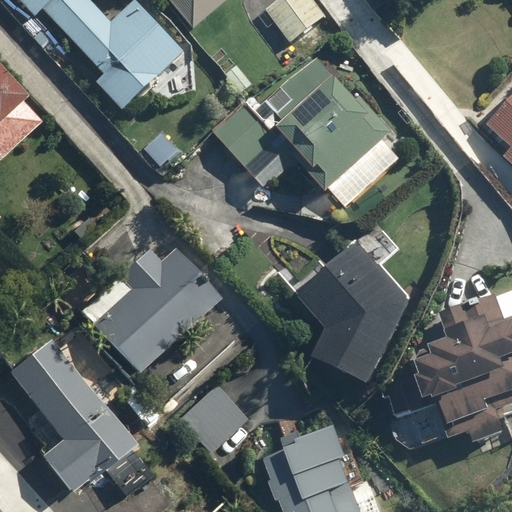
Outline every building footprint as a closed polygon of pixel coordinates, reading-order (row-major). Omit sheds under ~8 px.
[(97,86),(122,113),(186,55),(138,3),(114,25),(91,0),(15,0),(34,19),(42,12),(104,79),(97,86)] [(166,0),(195,33),(233,0),(166,0)] [(278,0),(265,11),(292,46),(326,20),(311,0),(278,0)] [(299,170),(326,200),(394,139),(360,102),(356,106),(316,62),(266,107),(284,127),(276,134),(286,145),(277,154),(272,148),(279,141),(248,107),(215,137),(266,193),(292,170),(294,174),(299,170)] [(0,161),(39,127),(0,84),(0,161)] [(511,101),(487,128),(511,150),(504,159),(511,166),(511,101)] [(161,133),(143,152),(162,170),(180,151),(161,133)] [(358,247),(298,299),(327,332),(310,364),(368,394),(411,307),(358,247)] [(85,329),(132,380),(214,306),(167,255),(154,266),(143,254),(114,281),(125,293),(85,329)] [(399,387),(410,419),(440,409),(445,426),(442,427),(448,444),(468,437),(472,448),(504,437),(493,402),(511,395),(511,320),(504,323),(496,297),(438,316),(447,344),(428,350),(431,359),(412,366),(417,381),(399,387)] [(49,343),(6,376),(58,444),(39,458),(68,496),(82,485),(85,489),(132,453),(49,343)] [(177,421),(208,457),(245,424),(213,389),(177,421)] [(286,455),(264,463),(281,511),(358,511),(343,471),(349,469),(335,433),(301,445),(299,437),(281,444),(286,455)]
